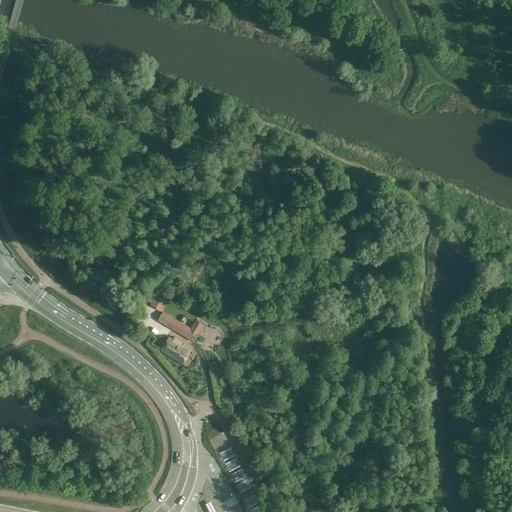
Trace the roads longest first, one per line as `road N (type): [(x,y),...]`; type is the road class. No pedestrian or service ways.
road 1 (secondary): [(155,386),(8,273)]
road 2 (secondary): [(174,511),(190,479),(191,438),(155,386)]
road 3 (secondary): [(155,386),(177,454),(166,491),(147,511)]
